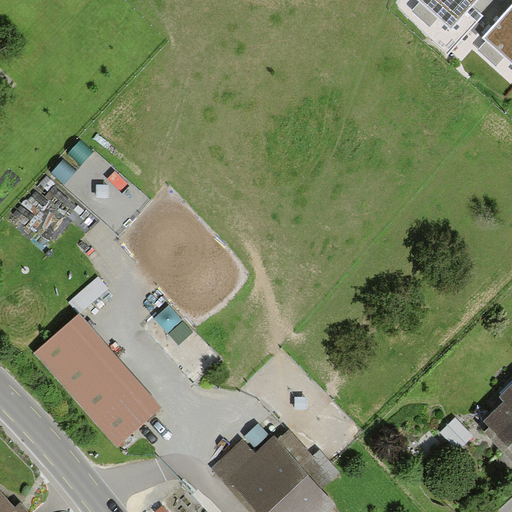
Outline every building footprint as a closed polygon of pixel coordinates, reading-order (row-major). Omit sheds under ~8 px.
[(479,0),(418,0),(420,2),(412,9),(430,25),(438,18),(451,30),(479,0)] [(511,9),(486,38),(488,40),(481,49),(497,64),(506,55),(511,60),(511,9)] [(80,316),(36,355),(119,448),(163,409),(80,316)] [(511,382),(498,396),(505,404),(485,422),(491,428),(487,432),(511,459),(511,382)] [(457,418),(441,432),(458,451),(474,437),(457,418)] [(243,443),(213,470),(251,511),(331,511),(336,507),(323,493),(343,474),(320,449),(311,457),(290,433),(277,445),(272,439),(255,456),(243,443)] [(0,493),(0,511),(26,511),(21,505),(15,511),(0,493)]
